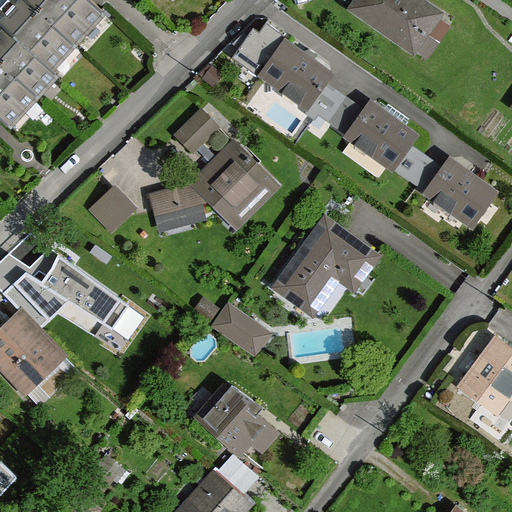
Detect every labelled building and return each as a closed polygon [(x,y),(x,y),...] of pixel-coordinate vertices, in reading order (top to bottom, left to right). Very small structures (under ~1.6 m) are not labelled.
[(88,0),(1,0),(0,2),(0,112),(12,124),(105,15),(88,0)] [(420,0),(359,0),(353,8),(415,51),(441,14),(420,0)] [(261,69),(288,30),(267,16),(240,55),(261,69)] [(289,44),(260,87),(306,118),(335,75),(289,44)] [(373,102),(344,145),(390,176),(419,133),(373,102)] [(207,103),(177,130),(196,151),(226,123),(207,103)] [(281,187),(237,139),(193,184),(153,193),(164,233),(225,214),(240,228),(281,187)] [(454,162),(425,205),(471,236),(500,193),(454,162)] [(121,179),(91,206),(114,231),(144,204),(121,179)] [(327,213),(274,285),(314,315),(341,280),(356,291),(383,254),(327,213)] [(58,250),(18,285),(57,322),(96,290),(58,250)] [(229,302),(212,327),(256,357),(273,332),(229,302)] [(20,307),(0,327),(0,368),(28,398),(65,357),(20,307)] [(511,345),(495,334),(458,387),(499,417),(510,401),(511,402),(511,345)] [(220,381),(187,417),(229,455),(262,419),(220,381)] [(0,458),(0,508),(32,472),(8,451),(1,459),(0,458)] [(245,511),(247,510),(205,472),(168,511),(245,511)]
